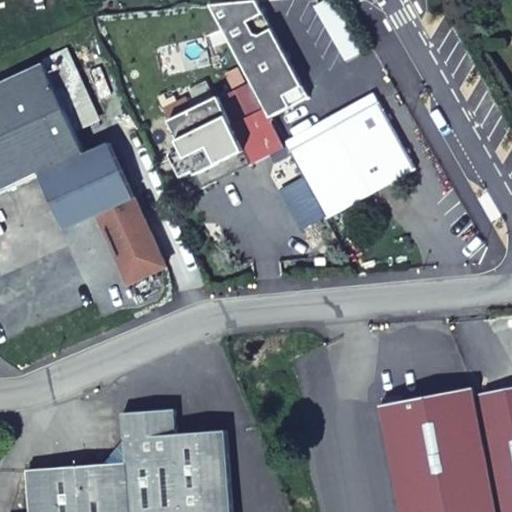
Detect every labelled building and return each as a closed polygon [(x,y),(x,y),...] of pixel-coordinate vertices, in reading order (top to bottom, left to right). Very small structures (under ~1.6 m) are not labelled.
[(333,0),(319,8),(350,60),(363,51),(333,0)] [(260,2),(213,7),(269,109),(275,118),(312,97),(260,2)] [(68,54),(46,64),(76,131),(99,120),(68,54)] [(46,64),(0,84),(0,196),(43,177),(87,156),(76,131),(46,64)] [(377,94),(288,143),(290,146),(293,152),(382,103),(377,94)] [(233,126),(221,99),(172,122),(186,149),(173,155),(185,178),(197,173),(204,189),(253,165),(252,164),(233,126)] [(293,152),(330,218),(418,170),(382,103),(293,152)] [(269,109),(233,126),(252,164),(290,146),(275,118),(269,109)] [(111,145),(87,156),(43,177),(67,230),(100,215),(132,284),(168,267),(111,145)] [(445,260),(446,267),(457,266),(456,259),(445,260)] [(383,407),(403,511),(511,511),(511,389),(477,395),(476,389),(383,407)] [(179,409),(127,413),(129,439),(134,511),(236,511),(231,430),(182,434),(179,409)] [(134,511),(129,439),(107,464),(29,473),(31,511),(134,511)]
